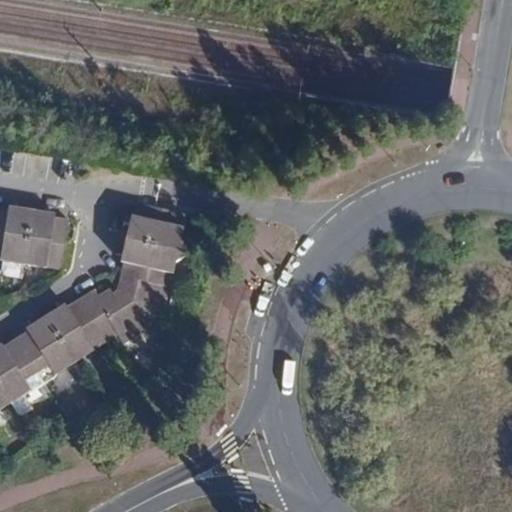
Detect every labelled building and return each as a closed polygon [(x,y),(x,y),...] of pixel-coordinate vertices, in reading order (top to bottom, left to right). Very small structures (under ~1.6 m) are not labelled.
[(127,239),(179,251),(182,239),(187,215),(187,214),(138,203),(135,218),(134,223),(130,222),(127,239)] [(0,209),(0,259),(1,260),(23,264),(24,264),(33,211),(14,208),(14,212),(9,211),(0,209)] [(33,211),(24,264),(47,268),(47,267),(61,270),(69,221),(55,218),(50,218),(51,214),(33,211)] [(171,287),(179,251),(127,239),(122,257),(126,258),(125,263),(122,276),(171,287)] [(171,288),(171,287),(122,276),(119,290),(113,294),(111,289),(99,296),(96,291),(80,300),(108,342),(108,341),(118,335),(123,344),(161,321),(168,288),(171,288)] [(107,342),(108,342),(80,300),(68,307),(64,310),(62,307),(47,317),(76,361),(107,342)] [(55,375),(76,361),(47,317),(31,326),(33,329),(29,332),(17,340),(43,382),(55,375)] [(12,402),(43,382),(17,340),(4,347),(0,350),(0,349),(0,384),(12,402)] [(0,409),(11,402),(12,402),(0,384),(0,409)]
